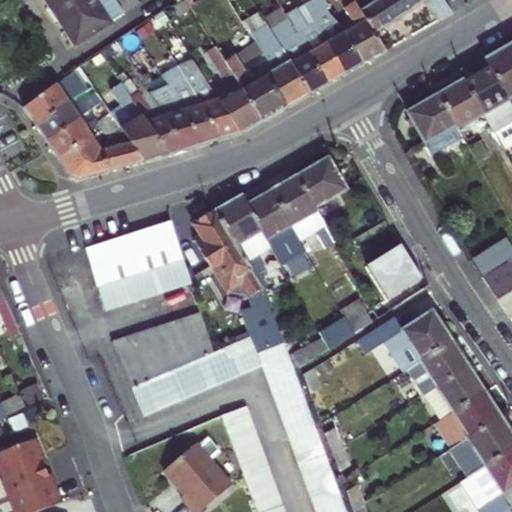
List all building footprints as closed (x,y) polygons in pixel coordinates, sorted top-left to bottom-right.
[(41,0),(56,19),(74,44),(121,11),(113,0),(41,0)] [(187,0),(194,11),(214,0),(187,0)] [(341,31),(329,16),(324,7),(320,0),(308,0),(301,4),(324,41),(344,72),(353,67),(362,62),(341,31)] [(385,50),(375,34),(352,0),(337,0),(354,25),(341,31),(362,62),(369,58),(385,50)] [(352,0),(375,34),(401,17),(426,1),(437,19),(450,10),(443,0),(352,0)] [(328,3),(324,7),(329,16),(333,12),(328,3)] [(285,52),(266,22),(262,15),(251,21),(279,65),(266,73),(285,104),(296,98),(310,90),(290,60),(285,52)] [(274,17),(266,22),(285,52),(292,47),(274,17)] [(294,21),(299,31),(304,28),(298,19),(294,21)] [(299,31),(294,21),(289,24),(287,25),(293,35),(299,31)] [(245,25),(243,26),(229,34),(255,74),(249,78),(223,36),(214,42),(218,50),(261,117),(262,116),(274,110),(285,104),(266,73),(260,63),(266,59),(245,25)] [(324,41),(308,50),(308,51),(327,82),(334,77),(340,74),(344,72),(324,41)] [(488,70),(509,106),(511,104),(511,47),(505,51),(484,63),(488,70)] [(216,94),(238,129),(248,124),(261,117),(218,50),(212,53),(220,65),(216,66),(230,87),(216,94)] [(308,51),(308,50),(290,60),(310,90),(319,86),(327,82),(308,51)] [(233,132),(238,129),(216,94),(189,51),(173,61),(221,136),(230,133),(233,132)] [(173,61),(157,69),(180,106),(203,141),(214,138),(221,136),(173,61)] [(93,84),(80,66),(73,72),(85,90),(93,84)] [(476,77),(462,84),(483,120),(492,138),(511,126),(511,112),(509,106),(488,70),(476,77)] [(134,102),(119,80),(109,85),(120,103),(123,109),(134,102)] [(30,117),(34,124),(68,101),(56,84),(24,109),(30,117)] [(85,90),(96,106),(103,100),(99,94),(95,88),(93,84),(85,90)] [(95,88),(99,94),(105,89),(102,84),(95,88)] [(450,91),(436,99),(454,130),(456,135),(483,120),(462,84),(450,91)] [(154,86),(147,88),(157,103),(163,102),(154,86)] [(150,106),(157,103),(147,88),(142,90),(150,106)] [(418,138),(430,159),(460,142),(456,135),(454,130),(436,99),(406,115),(418,138)] [(96,106),(104,118),(112,113),(109,109),(103,100),(96,106)] [(41,133),(47,143),(79,118),(68,101),(34,124),(41,133)] [(139,109),(134,102),(123,109),(120,103),(109,109),(112,113),(118,122),(139,109)] [(203,141),(180,106),(162,112),(184,147),(194,144),(203,141)] [(167,152),(144,118),(139,109),(118,122),(120,125),(144,159),(156,155),(167,152)] [(162,112),(144,118),(167,152),(178,149),(184,147),(162,112)] [(104,118),(112,130),(120,125),(118,122),(112,113),(104,118)] [(53,152),(58,159),(91,136),(79,118),(47,143),(53,152)] [(144,159),(120,125),(112,130),(121,144),(100,150),(107,171),(128,164),(144,159)] [(58,159),(70,178),(78,181),(91,176),(107,171),(100,150),(91,136),(58,159)] [(326,158),(295,176),(313,209),(345,191),(336,176),(326,158)] [(334,245),(313,209),(295,176),(281,184),(269,191),(297,241),(298,244),(314,235),(323,251),(334,245)] [(297,241),(269,191),(256,198),(244,205),(266,245),(272,256),(297,241)] [(228,204),(212,213),(240,259),(256,285),(264,280),(253,261),(269,252),(266,245),(244,205),(240,198),(228,204)] [(203,242),(197,245),(226,293),(247,298),(259,291),(256,285),(240,259),(212,213),(212,211),(208,214),(203,211),(194,216),(195,222),(192,224),(199,235),(203,242)] [(185,285),(175,249),(167,223),(155,227),(141,231),(130,235),(118,239),(106,242),(95,246),(102,271),(91,274),(102,311),(185,285)] [(203,242),(199,235),(196,237),(193,239),(197,245),(203,242)] [(511,254),(504,241),(471,261),(481,279),(511,260),(511,254)] [(511,261),(481,280),(496,304),(511,294),(511,261)] [(388,283),(397,300),(423,285),(413,269),(388,283)] [(317,448),(312,436),(309,425),(308,424),(303,409),(298,397),(294,385),(292,378),(290,373),(288,368),(285,360),(259,291),(247,298),(258,332),(245,337),(256,369),(258,368),(263,382),(267,394),(272,406),(276,418),(281,432),(284,441),(285,444),(289,456),(294,469),(298,482),(303,495),(308,508),(309,511),(339,511),(334,498),(331,488),(331,487),(330,485),(325,473),(321,460),(319,456),(317,448)] [(0,325),(1,328),(7,340),(17,335),(0,295),(0,325)] [(338,313),(348,331),(361,323),(350,305),(338,313)] [(404,366),(447,339),(439,327),(429,310),(399,329),(391,316),(354,339),(362,353),(386,338),(404,366)] [(256,369),(245,337),(205,351),(195,316),(112,342),(124,378),(135,412),(256,369)] [(404,366),(421,392),(463,366),(456,355),(447,340),(404,366)] [(421,392),(438,418),(479,392),(470,378),(463,366),(421,392)] [(428,425),(444,450),(496,419),(488,406),(479,392),(438,418),(428,425)] [(10,398),(0,402),(0,414),(2,418),(16,411),(10,398)] [(247,419),(224,427),(229,440),(233,453),(238,465),(242,478),(247,490),(252,502),(255,511),(281,511),(280,506),(275,494),(270,481),(266,469),(261,456),(257,444),(252,431),(247,419)] [(496,419),(444,450),(461,476),(511,444),(511,443),(506,433),(496,419)] [(0,454),(0,475),(13,511),(42,511),(60,505),(49,478),(47,478),(44,471),(41,465),(42,463),(34,441),(0,454)] [(194,444),(161,472),(178,491),(182,496),(178,499),(189,511),(200,511),(230,487),(211,465),(220,457),(209,444),(200,451),(194,444)] [(472,508),(473,511),(498,511),(506,507),(511,503),(511,444),(461,476),(479,504),(472,508)]
